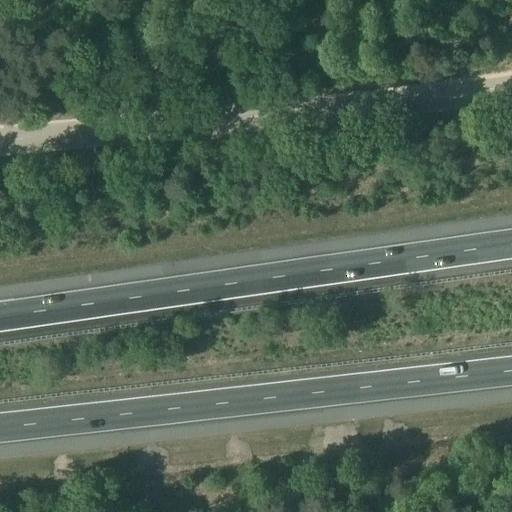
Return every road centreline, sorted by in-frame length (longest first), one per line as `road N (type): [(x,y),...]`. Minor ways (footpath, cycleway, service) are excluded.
road 1 (motorway): [(511,244),(0,316)]
road 2 (motorway): [(0,429),(511,373)]
